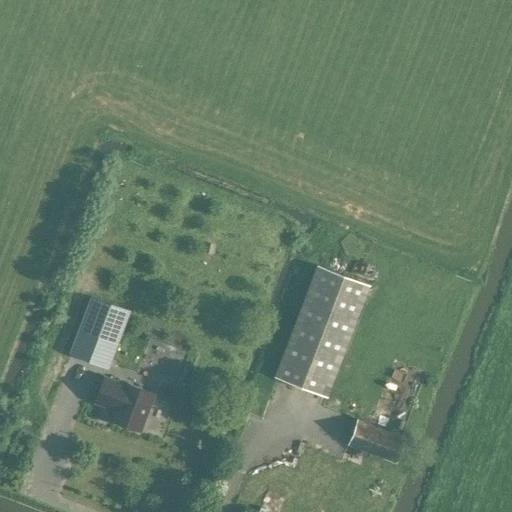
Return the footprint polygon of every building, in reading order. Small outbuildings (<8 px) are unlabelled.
[(375,266),(375,254),(356,254),(356,266),(375,266)] [(317,264),(275,377),(328,396),(369,283),(317,264)] [(93,297),(72,353),(109,367),(130,311),(93,297)] [(151,369),(185,372),(188,336),(154,333),(151,369)] [(195,368),(188,384),(205,391),(212,375),(195,368)] [(141,431),(155,394),(127,383),(126,384),(105,377),(96,402),(116,410),(112,420),(141,431)] [(396,462),(406,437),(360,419),(350,443),(396,462)]
